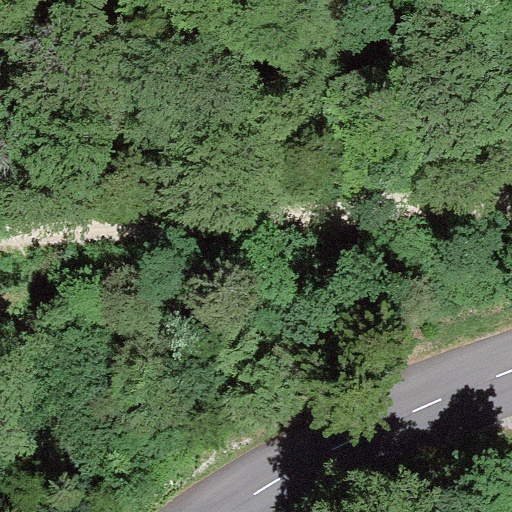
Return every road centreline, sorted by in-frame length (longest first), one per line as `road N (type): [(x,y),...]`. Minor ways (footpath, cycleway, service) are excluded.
road 1 (track): [(511,196),(0,229)]
road 2 (tertiary): [(210,511),(328,443),(511,362)]
